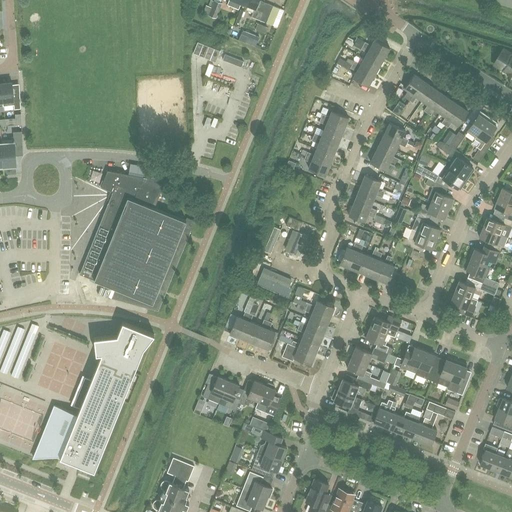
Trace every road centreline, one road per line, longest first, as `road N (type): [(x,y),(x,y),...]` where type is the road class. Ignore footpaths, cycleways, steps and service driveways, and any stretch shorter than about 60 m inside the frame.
road 1 (residential): [(360,291),(320,269),(328,210),(415,35)]
road 2 (residential): [(425,316),(473,202),(511,147)]
road 3 (residential): [(438,506),(500,347)]
road 4 (residential): [(60,155),(105,154),(209,174)]
road 5 (residential): [(438,506),(303,453)]
